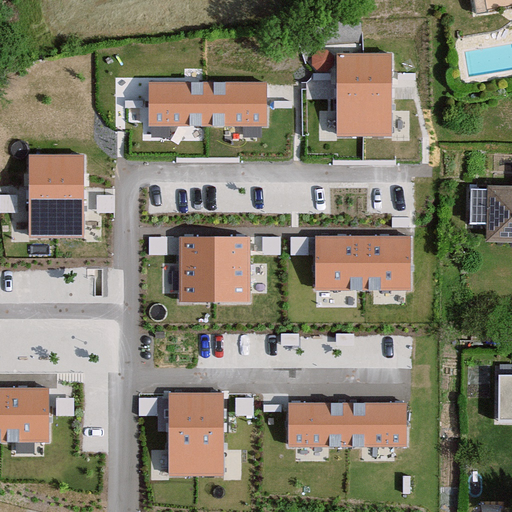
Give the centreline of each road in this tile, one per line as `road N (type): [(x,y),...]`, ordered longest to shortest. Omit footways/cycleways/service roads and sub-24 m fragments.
road 1 (residential): [(124,313),(125,171),(421,173)]
road 2 (residential): [(407,381),(123,379)]
road 3 (residential): [(122,511),(123,379)]
road 4 (residential): [(0,312),(124,313)]
